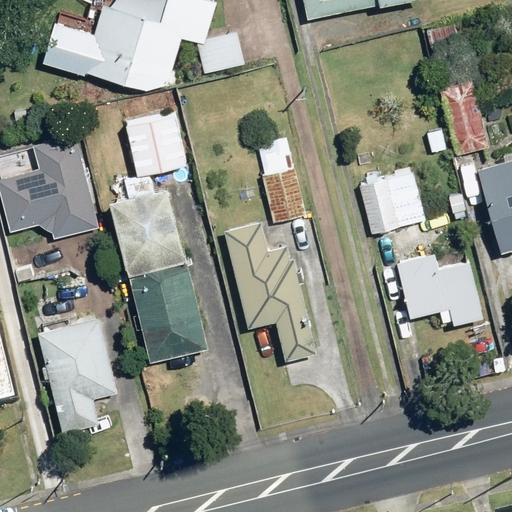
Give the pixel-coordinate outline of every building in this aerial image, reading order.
[(182,34),(198,39),(206,70),(244,60),(234,28),(208,35),(218,0),(114,0),(114,2),(107,0),(100,0),(92,30),(55,20),(44,58),(146,87),(169,82),(182,34)] [(306,0),(309,16),(384,0),(306,0)] [(455,19),(424,28),(430,49),(460,41),(455,19)] [(473,75),(437,82),(452,151),(487,143),(473,75)] [(511,98),(507,100),(511,118),(511,155),(478,165),(500,251),(511,247),(511,98)] [(186,161),(175,106),(126,116),(137,171),(186,161)] [(0,174),(0,191),(11,228),(36,221),(54,236),(100,223),(71,123),(29,135),(37,164),(0,174)] [(305,210),(284,133),(253,142),(274,219),(305,210)] [(411,161),(356,179),(373,231),(428,213),(411,161)] [(206,346),(163,180),(109,194),(153,360),(206,346)] [(225,226),(247,325),(275,318),(284,357),(318,349),(292,237),(274,241),(268,216),(225,226)] [(436,263),(433,248),(395,257),(409,313),(449,304),(453,319),(485,312),(472,255),(436,263)] [(95,392),(116,387),(99,313),(38,327),(61,430),(101,421),(95,392)] [(0,411),(15,408),(0,354),(0,411)]
